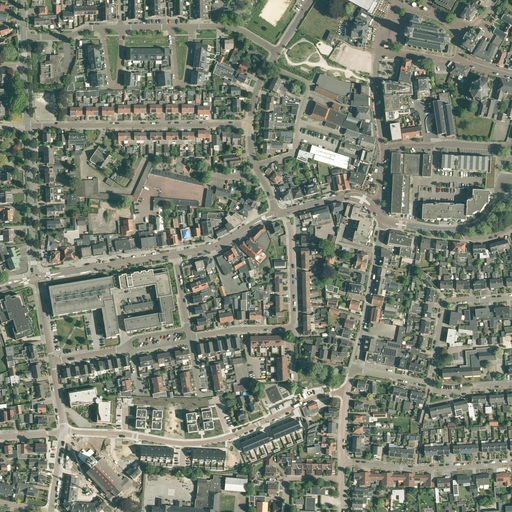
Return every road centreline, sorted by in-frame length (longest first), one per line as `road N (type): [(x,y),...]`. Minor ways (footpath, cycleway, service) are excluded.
road 1 (residential): [(64,432),(193,444),(236,434),(310,398),(347,393)]
road 2 (residential): [(342,463),(511,463)]
road 3 (residential): [(353,370),(382,219)]
road 4 (tertiary): [(36,278),(27,127)]
road 5 (residential): [(430,384),(445,304),(511,297)]
road 6 (residential): [(250,125),(104,126)]
road 7 (secondary): [(36,278),(175,254)]
